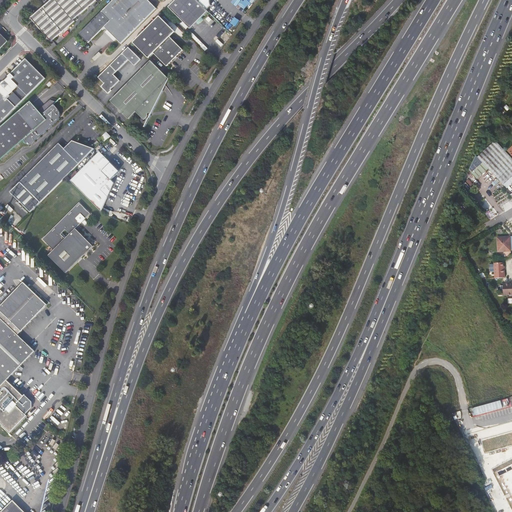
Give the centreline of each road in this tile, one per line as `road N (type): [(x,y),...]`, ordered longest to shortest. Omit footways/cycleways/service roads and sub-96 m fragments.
road 1 (motorway): [(397,0),(282,119),(205,222),(147,338),(85,511)]
road 2 (motorway): [(198,511),(237,394),(291,272),(455,0)]
road 3 (motorway): [(235,511),(317,380),(484,0)]
road 4 (motorway): [(298,0),(181,212),(118,384),(84,511)]
road 5 (motorway): [(433,0),(298,220),(233,355)]
road 6 (motorway): [(345,0),(233,355)]
road 7 (tertiary): [(164,175),(108,320),(60,511)]
road 8 (motorway): [(265,511),(350,369),(413,232)]
road 9 (motorway): [(292,511),(367,358),(413,232)]
road 10 (motorway): [(413,232),(508,0)]
road 11 (tertiary): [(270,0),(164,175)]
road 12 (residential): [(26,39),(164,175)]
road 13 (motorway): [(233,355),(180,511)]
road 14 (unknown): [(0,254),(59,309),(60,369)]
